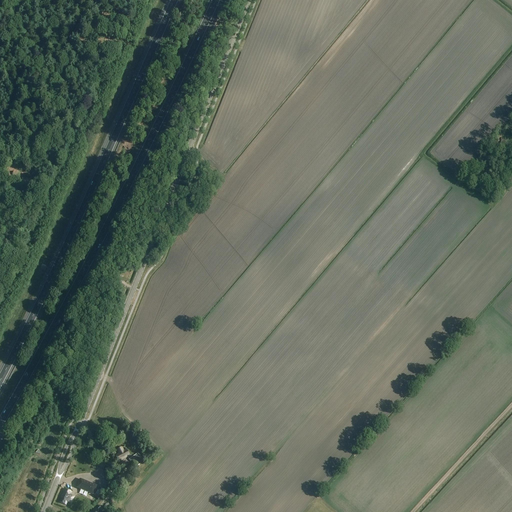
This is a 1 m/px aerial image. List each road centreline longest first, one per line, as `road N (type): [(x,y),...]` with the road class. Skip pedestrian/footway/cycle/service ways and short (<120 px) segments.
road 1 (motorway): [(0,423),(215,0)]
road 2 (secondary): [(74,436),(248,0)]
road 3 (motorway): [(173,0),(0,380)]
road 4 (track): [(412,511),(511,405)]
